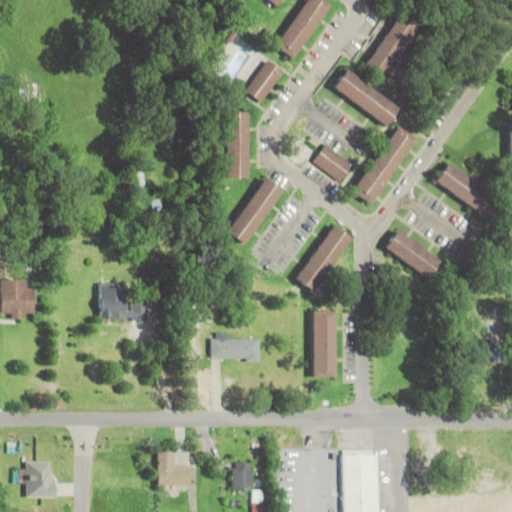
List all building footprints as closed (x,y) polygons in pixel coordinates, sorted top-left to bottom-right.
[(330,2),(326,0),(302,0),(273,45),(293,59),(330,2)] [(361,67),(380,80),(417,27),(398,14),(361,67)] [(261,103),(284,71),(266,58),(243,90),(261,103)] [(386,125),(399,106),(343,68),(330,87),(386,125)] [(224,177),(248,177),(248,110),(224,110),(224,177)] [(351,192),(372,205),(415,137),(394,124),(351,192)] [(339,181),(352,163),(325,143),(312,161),(339,181)] [(433,180),(487,219),(501,200),(447,161),(433,180)] [(146,199),(145,174),(128,175),(130,200),(146,199)] [(244,245),(282,189),(262,176),(225,231),(244,245)] [(152,211),(160,210),(159,200),(151,200),(152,211)] [(294,279),(314,292),(351,236),(331,223),(294,279)] [(383,247),(427,278),(441,260),(397,228),(383,247)] [(25,279),(0,279),(0,317),(34,317),(34,287),(25,287),(25,279)] [(99,318),(124,318),(124,283),(99,283),(99,318)] [(334,309),(312,309),(312,376),(334,376),(334,309)] [(259,337),(210,337),(210,360),(259,360),(259,337)] [(495,341),(470,341),(470,362),(495,362),(495,341)] [(155,485),(188,485),(188,466),(173,466),(173,450),(155,450),(155,485)] [(377,511),(377,452),(341,452),(341,511),(377,511)] [(54,497),(54,460),(24,460),(24,470),(20,470),(20,483),(25,483),(25,497),(54,497)]
